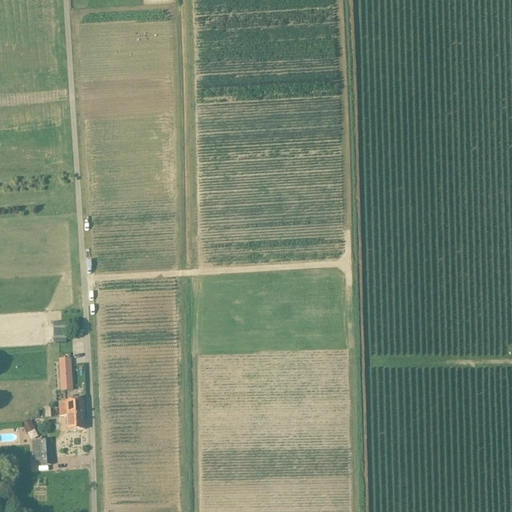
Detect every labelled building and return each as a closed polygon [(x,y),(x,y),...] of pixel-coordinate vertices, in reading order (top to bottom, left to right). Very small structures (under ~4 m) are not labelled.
[(55,323),(55,343),(66,343),(66,323),(55,323)] [(58,361),(60,392),(73,392),(71,360),(58,361)] [(59,418),(66,417),(84,416),(83,402),(58,403),(59,418)] [(84,416),(66,417),(67,431),(84,430),(84,416)] [(35,430),(30,422),(29,421),(21,426),(26,435),(35,430)] [(39,442),(32,443),(32,454),(33,461),(40,461),(40,467),(52,466),(51,441),(39,442)]
